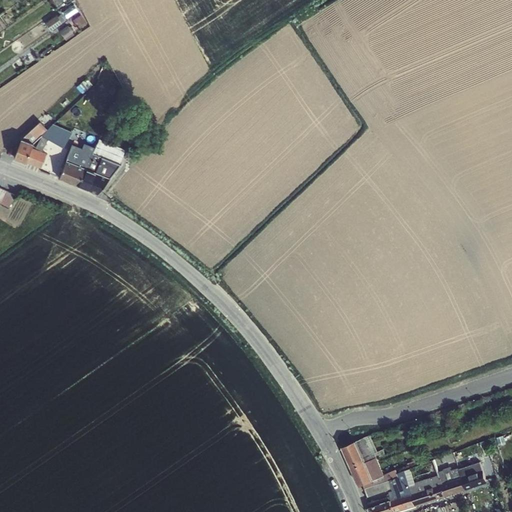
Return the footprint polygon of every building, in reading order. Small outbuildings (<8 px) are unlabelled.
[(52,29),(66,19),(61,11),(47,21),(52,29)] [(33,143),(42,135),(47,129),(40,121),(21,137),(13,157),(41,167),(46,153),(31,147),(33,143)] [(52,123),(47,129),(42,135),(69,151),(58,177),(77,185),(97,143),(52,123)] [(102,145),(97,143),(77,185),(97,193),(110,177),(120,164),(101,156),(105,148),(101,146),(102,145)] [(50,167),(54,156),(47,154),(43,165),(50,167)] [(0,185),(0,199),(11,205),(16,193),(0,185)] [(343,447),(353,468),(376,457),(385,453),(383,449),(377,451),(370,435),(343,447)] [(388,490),(386,485),(384,474),(376,457),(353,468),(361,486),(363,485),(368,497),(388,490)] [(489,483),(493,482),(489,472),(484,472),(481,465),(460,471),(466,489),(481,484),(481,482),(488,480),(489,483)] [(396,469),(384,474),(386,485),(392,483),(394,490),(389,492),(391,500),(395,511),(415,506),(409,484),(404,470),(398,473),(396,469)] [(445,496),(466,489),(460,471),(439,475),(445,496)] [(445,496),(439,475),(409,484),(415,506),(445,496)] [(371,511),(395,511),(391,500),(370,507),(371,511)]
